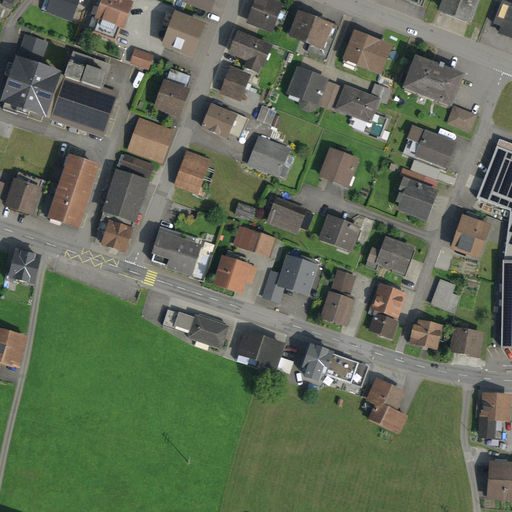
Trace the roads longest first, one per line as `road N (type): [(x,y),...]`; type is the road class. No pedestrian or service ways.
road 1 (residential): [(505,64),(396,360)]
road 2 (residential): [(131,273),(233,0)]
road 3 (secondary): [(396,360),(131,273)]
road 4 (residential): [(505,64),(335,0)]
road 5 (secondary): [(131,273),(0,227)]
